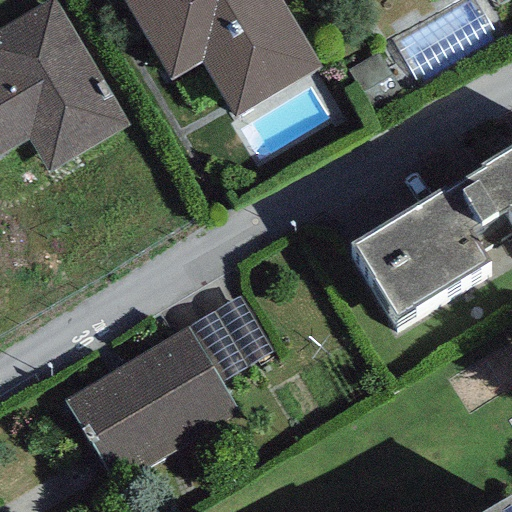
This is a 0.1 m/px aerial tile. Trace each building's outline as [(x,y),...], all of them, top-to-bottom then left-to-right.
[(122,0),(170,81),(201,63),(233,117),(319,68),(278,0),(122,0)] [(511,0),(490,0),(498,13),(511,4),(511,0)] [(130,130),(55,4),(0,36),(0,163),(31,146),(50,178),(130,130)] [(511,162),(349,262),(395,338),(491,279),(477,257),(511,235),(511,236),(511,162)] [(239,301),(186,333),(220,389),(273,357),(239,301)] [(186,333),(64,409),(116,493),(238,417),(220,389),(186,333)]
